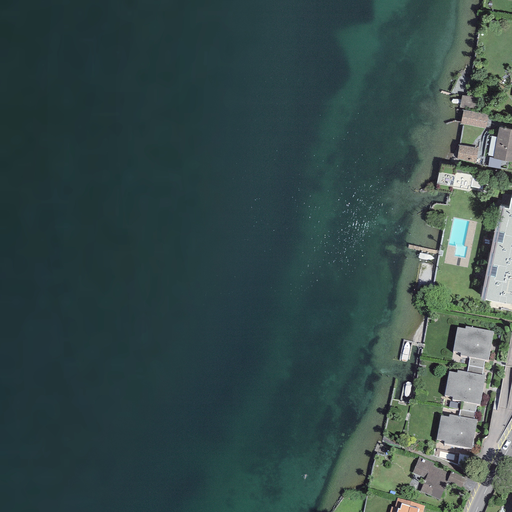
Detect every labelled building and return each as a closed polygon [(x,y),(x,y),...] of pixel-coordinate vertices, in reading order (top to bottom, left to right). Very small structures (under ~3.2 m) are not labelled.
[(478,111),(481,97),(462,94),(459,107),(478,111)] [(485,128),(488,114),(463,109),(460,123),(485,128)] [(511,127),(499,125),(493,157),(511,160),(511,127)] [(478,147),(459,144),(456,159),(475,162),(478,147)] [(440,168),(437,179),(453,183),(456,173),(440,168)] [(511,188),(503,187),(481,293),(511,300),(511,188)] [(497,325),(459,319),(454,351),(492,357),(497,325)] [(486,367),(450,362),(445,399),(480,404),(486,367)] [(478,415),(442,409),(437,441),(473,447),(478,415)] [(434,464),(419,457),(409,482),(421,487),(419,493),(439,503),(447,484),(462,489),(465,479),(451,473),(450,474),(432,467),(434,464)] [(423,511),(425,507),(397,499),(394,509),(391,508),(389,511),(423,511)]
